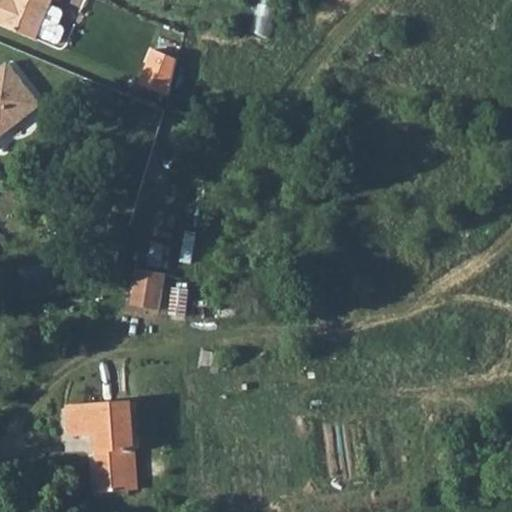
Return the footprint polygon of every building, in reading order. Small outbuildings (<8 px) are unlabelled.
[(52,0),(0,0),(0,27),(35,42),(37,37),(49,7),(52,0)] [(262,0),(254,30),(270,34),(278,0),(262,0)] [(49,7),(37,37),(55,45),(59,43),(64,32),(62,28),(57,27),(62,16),(60,12),(49,7)] [(147,64),(173,74),(176,59),(153,50),(147,64)] [(139,85),(168,96),(173,74),(147,64),(139,85)] [(0,129),(32,105),(1,65),(0,65),(0,129)] [(121,308),(148,313),(154,277),(127,272),(121,308)] [(191,291),(172,288),(168,316),(186,320),(191,291)] [(131,404),(69,410),(71,438),(97,437),(102,493),(132,490),(129,451),(135,451),(131,404)]
